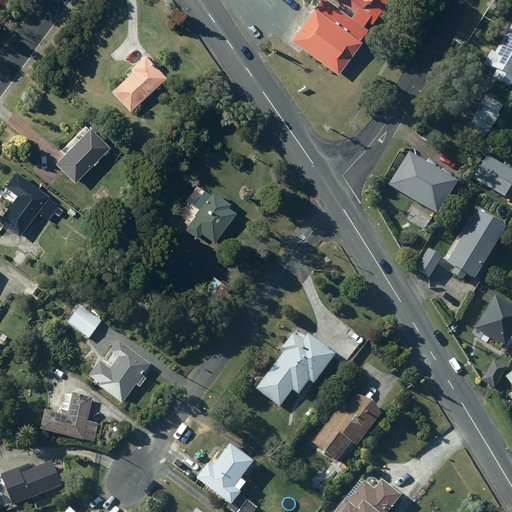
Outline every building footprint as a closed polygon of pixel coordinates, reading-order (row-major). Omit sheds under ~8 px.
[(0,0),(0,7),(3,9),(9,0),(0,0)] [(318,0),(291,41),(336,71),(354,44),(353,43),(361,31),(356,28),(364,16),(370,19),(381,0),(318,0)] [(502,76),(498,82),(506,87),(510,80),(511,81),(511,25),(510,24),(493,54),(490,52),(482,65),(502,76)] [(132,71),(110,92),(129,112),(165,78),(143,55),(129,68),(132,71)] [(470,117),(491,128),(498,116),(477,104),(470,117)] [(88,129),(53,163),(73,183),(91,165),(92,166),(97,162),(96,161),(108,149),(88,129)] [(386,186),(435,216),(455,184),(406,154),(386,186)] [(3,188),(15,196),(0,216),(0,223),(19,237),(36,213),(47,221),(53,213),(57,216),(60,211),(56,208),(57,206),(47,199),(49,197),(15,172),(3,188)] [(226,207),(228,204),(211,192),(208,195),(202,191),(192,205),(198,210),(184,229),(197,239),(201,234),(213,242),(234,213),(226,207)] [(71,209),(67,214),(72,218),(76,213),(71,209)] [(454,269),(450,274),(461,281),(464,276),(472,281),(493,246),(491,245),(494,241),(476,230),(473,235),(466,230),(446,264),(454,269)] [(426,251),(415,270),(428,278),(439,259),(426,251)] [(220,283),(213,277),(202,290),(209,297),(220,283)] [(477,333),(475,336),(486,343),(488,339),(504,349),(509,341),(511,342),(511,340),(511,338),(510,337),(511,334),(511,309),(492,298),(473,331),(477,333)] [(76,307),(65,325),(88,339),(99,321),(76,307)] [(281,353),(254,390),(278,408),(291,392),(297,396),(307,382),(311,386),(333,357),(305,336),(300,344),(290,336),(279,351),(281,353)] [(95,387),(121,406),(135,386),(138,389),(144,380),(141,378),(149,367),(115,343),(99,366),(97,364),(86,379),(96,386),(95,387)] [(491,362),(480,381),(493,388),(504,370),(491,362)] [(355,368),(349,370),(352,377),(358,375),(355,368)] [(86,424),(91,399),(70,395),(70,398),(63,397),(59,417),(41,413),(38,433),(94,443),(97,426),(86,424)] [(337,409),(311,444),(336,463),(351,444),(355,447),(380,414),(355,396),(342,413),(337,409)] [(229,508),(228,510),(230,511),(253,511),(255,509),(238,496),(238,495),(237,494),(243,486),(238,482),(251,464),(227,447),(211,470),(205,466),(193,482),(229,508)] [(17,471),(0,477),(0,479),(11,507),(61,487),(51,463),(19,476),(18,475),(17,471)] [(357,483),(333,511),(386,511),(399,497),(380,482),(372,492),(362,484),(360,486),(357,483)]
